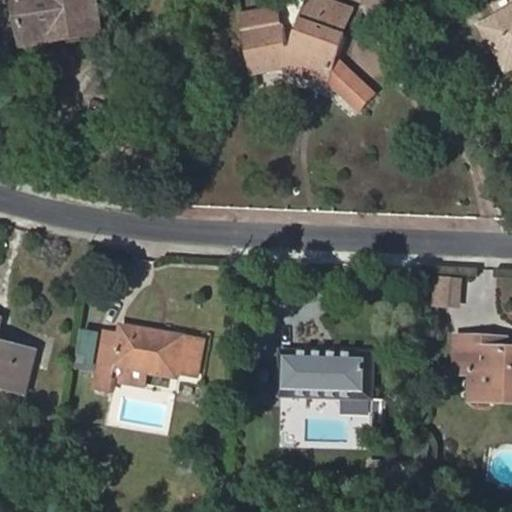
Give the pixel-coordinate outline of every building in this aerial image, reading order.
[(64,40),(102,35),(97,0),(16,0),(21,31),(61,24),(64,40)] [(330,84),(338,60),(347,35),(344,34),(353,8),(328,0),(310,0),(304,18),(305,21),(295,49),(286,49),(282,24),(246,30),(255,74),(288,67),(330,84)] [(510,69),(511,67),(511,9),(485,26),(510,69)] [(21,31),(23,46),(64,40),(61,24),(21,31)] [(330,84),(338,91),(347,67),(338,60),(330,84)] [(338,91),(361,112),(377,93),(347,67),(338,91)] [(439,306),(463,307),(464,283),(440,281),(439,306)] [(0,386),(27,394),(37,353),(0,343),(0,336),(4,321),(0,319),(0,386)] [(180,371),(199,376),(206,342),(123,326),(122,333),(107,331),(95,388),(111,391),(113,381),(116,366),(150,373),(179,378),(180,371)] [(511,349),(475,348),(476,337),(458,337),(456,373),(475,374),(474,401),(511,402),(511,349)] [(511,349),(511,338),(476,337),(475,348),(511,349)] [(281,397),(375,400),(376,354),(282,350),(281,397)] [(113,381),(148,386),(150,373),(116,366),(113,381)] [(372,486),(394,486),(395,463),(372,463),(372,486)]
